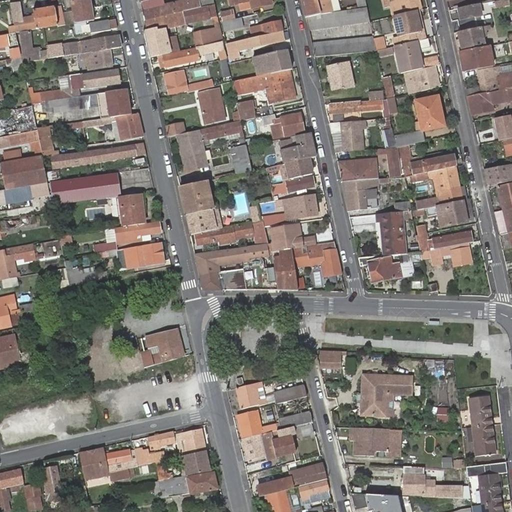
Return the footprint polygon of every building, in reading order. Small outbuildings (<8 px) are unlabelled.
[(94,21),(90,0),(82,0),(72,1),(73,10),(67,11),(68,17),(65,18),(66,24),(94,21)] [(217,17),(212,0),(188,0),(164,5),(163,0),(156,0),(142,3),(147,30),(158,27),(159,30),(166,28),(177,26),(201,21),(213,18),(217,17)] [(271,0),(237,0),(239,3),(250,1),(252,9),(272,3),(271,0)] [(302,0),(306,17),(330,14),(326,0),(302,0)] [(365,0),(356,0),(358,9),(367,8),(365,0)] [(419,0),(389,0),(390,1),(384,2),(385,7),(391,6),(393,15),(421,8),(419,0)] [(20,2),(10,3),(14,23),(23,22),(20,2)] [(480,4),(460,8),(462,19),(482,15),(480,4)] [(65,24),(64,20),(62,6),(55,7),(33,11),(36,28),(65,24)] [(371,22),(371,21),(368,8),(367,8),(330,14),(306,17),(309,30),(371,22)] [(220,13),(221,20),(222,20),(234,18),(233,11),(220,13)] [(417,11),(394,16),(399,37),(394,38),(396,47),(422,41),(420,34),(424,33),(422,22),(419,23),(417,11)] [(199,46),(222,41),(217,17),(213,18),(215,29),(197,33),(199,46)] [(243,27),(241,17),(234,18),(222,20),(224,30),(243,27)] [(118,30),(116,21),(109,22),(89,24),(89,26),(90,32),(91,33),(110,31),(118,30)] [(253,38),(282,31),(280,23),(251,29),(253,38)] [(14,28),(15,32),(30,30),(29,24),(21,25),(21,28),(14,28)] [(144,30),(150,57),(158,55),(164,54),(172,52),(166,28),(159,30),(158,27),(147,30),(144,30)] [(483,28),(459,33),(460,37),(460,41),(457,42),(459,52),(484,47),(482,39),(485,35),(484,31),(483,28)] [(226,41),(233,42),(234,31),(227,31),(226,41)] [(284,40),(282,31),(253,38),(235,42),(237,50),(284,40)] [(0,46),(8,45),(11,59),(20,56),(15,32),(0,35),(0,46)] [(29,32),(21,33),(24,61),(81,54),(112,50),(122,49),(119,37),(82,42),(46,47),(47,51),(40,53),(39,47),(31,48),(29,32)] [(315,57),(377,51),(374,38),(312,44),(315,57)] [(429,48),(428,39),(426,40),(422,41),(397,47),(402,73),(422,68),(419,50),(429,48)] [(219,52),(221,61),(226,60),(222,41),(199,46),(196,47),(196,49),(165,56),(167,68),(199,60),(199,56),(219,52)] [(224,44),(227,59),(235,57),(232,42),(224,44)] [(484,47),(459,52),(461,63),(463,62),(465,72),(492,66),(488,46),(484,47)] [(112,50),(81,54),(81,60),(83,60),(87,59),(88,66),(88,70),(114,66),(112,50)] [(290,70),(292,70),(289,51),(257,58),(262,76),(290,70)] [(164,54),(158,55),(161,69),(167,68),(165,56),(164,54)] [(437,55),(423,58),(425,67),(439,64),(437,55)] [(7,67),(12,66),(13,71),(20,69),(20,68),(22,67),(20,56),(11,59),(6,60),(7,67)] [(349,63),(328,68),(334,92),(354,88),(349,63)] [(412,73),(416,92),(439,87),(435,68),(412,73)] [(499,68),(478,73),(482,91),(500,87),(501,89),(511,86),(511,75),(511,74),(501,77),(499,68)] [(262,76),(237,82),(240,94),(266,89),(270,88),(273,102),(296,97),(290,70),(262,76)] [(61,92),(30,96),(31,103),(49,101),(67,99),(67,98),(66,91),(72,90),(119,83),(118,71),(84,75),(83,73),(69,75),(70,76),(59,77),(61,92)] [(188,91),(188,93),(204,89),(202,83),(187,86),(183,73),(165,77),(169,95),(188,91)] [(392,80),(385,81),(388,97),(395,95),(392,80)] [(204,89),(211,88),(210,81),(202,83),(204,89)] [(479,86),(467,89),(468,96),(481,93),(479,86)] [(501,89),(489,91),(481,93),(468,96),(473,115),(490,111),(488,104),(492,102),(504,99),(510,99),(511,98),(511,88),(508,89),(502,91),(501,89)] [(79,89),(66,91),(67,98),(80,97),(79,89)] [(67,99),(49,101),(51,113),(109,105),(111,119),(124,117),(130,116),(125,90),(107,93),(107,94),(80,97),(67,98),(67,99)] [(220,90),(199,94),(204,118),(206,125),(227,120),(225,113),(220,90)] [(384,91),(369,92),(370,101),(384,100),(384,91)] [(438,96),(417,101),(423,130),(444,125),(438,96)] [(395,97),(388,99),(391,113),(397,111),(395,97)] [(244,120),(255,118),(251,101),(240,103),(244,120)] [(383,110),(383,101),(361,103),(361,102),(331,104),(332,114),(383,110)] [(31,106),(23,107),(27,133),(36,132),(36,129),(31,106)] [(276,121),(274,115),(262,117),(264,126),(275,124),(276,131),(283,129),(285,136),(304,132),(300,114),(280,118),(281,120),(276,121)] [(510,116),(495,119),(499,137),(511,134),(511,123),(511,122),(511,121),(511,114),(510,115),(510,116)] [(103,120),(82,123),(83,127),(104,124),(113,123),(118,123),(123,142),(132,141),(142,138),(137,115),(130,116),(124,117),(111,119),(103,120)] [(245,142),(241,121),(185,133),(178,135),(186,170),(207,166),(201,141),(240,132),(241,134),(239,135),(241,143),(245,142)] [(330,125),(332,133),(343,132),(345,148),(335,149),(336,153),(345,153),(345,151),(364,149),(362,124),(353,124),(352,122),(330,125)] [(36,132),(41,154),(42,157),(42,158),(48,157),(51,157),(53,158),(58,157),(57,150),(53,151),(50,131),(54,130),(55,131),(73,129),(83,127),(82,123),(36,129),(36,132)] [(117,143),(123,142),(118,123),(113,123),(117,143)] [(178,135),(185,133),(183,124),(166,127),(168,137),(178,135)] [(405,146),(427,141),(424,131),(396,137),(399,147),(400,147),(405,146)] [(0,138),(0,149),(10,148),(30,144),(32,150),(34,150),(35,156),(41,154),(36,132),(27,133),(0,138)] [(70,132),(70,140),(83,141),(83,132),(70,132)] [(343,132),(332,133),(335,149),(345,148),(343,132)] [(291,141),(280,143),(284,164),(309,159),(317,157),(311,133),(291,138),(291,141)] [(511,139),(503,141),(506,156),(511,155),(511,139)] [(238,175),(252,171),(246,147),(246,145),(232,148),(238,175)] [(48,157),(42,158),(43,163),(52,163),(52,166),(94,162),(94,163),(138,157),(136,146),(134,146),(134,147),(94,152),(94,151),(87,152),(70,155),(69,156),(58,157),(53,158),(51,157),(48,157)] [(444,158),(412,164),(413,171),(410,172),(408,160),(405,146),(400,147),(406,175),(413,174),(427,171),(432,171),(456,166),(454,156),(444,158)] [(389,150),(388,149),(383,150),(384,153),(389,153),(392,169),(401,167),(398,150),(389,150)] [(6,162),(22,159),(21,153),(21,151),(5,155),(6,162)] [(442,153),(408,160),(410,172),(413,171),(412,164),(444,158),(442,153)] [(0,164),(0,174),(4,174),(7,190),(28,186),(35,185),(48,183),(43,163),(42,158),(42,157),(17,161),(0,164)] [(312,175),(309,159),(284,164),(283,164),(284,168),(288,167),(291,179),(312,175)] [(374,159),(338,162),(342,182),(376,179),(374,159)] [(511,163),(484,169),(488,187),(498,185),(498,184),(511,180),(511,163)] [(463,201),(456,166),(432,171),(433,174),(438,173),(440,186),(435,187),(436,191),(442,190),(444,204),(463,201)] [(427,171),(413,174),(414,181),(428,178),(427,171)] [(117,175),(50,185),(53,201),(120,197),(118,186),(117,175)] [(315,186),(313,176),(271,185),(273,193),(282,192),(283,193),(315,186)] [(342,182),(349,212),(377,208),(375,189),(377,189),(376,180),(376,179),(342,182)] [(215,210),(212,195),(209,181),(180,188),(186,216),(215,210)] [(48,183),(35,185),(37,195),(50,193),(48,183)] [(511,185),(499,188),(505,211),(511,208),(511,185)] [(0,203),(5,202),(30,198),(28,186),(7,190),(0,190),(0,203)] [(119,199),(122,228),(124,228),(144,225),(140,195),(119,199)] [(317,215),(314,195),(278,201),(280,207),(286,206),(288,219),(294,218),(296,218),(317,215)] [(470,200),(463,201),(467,221),(474,220),(470,200)] [(444,204),(426,207),(428,215),(438,214),(441,227),(467,221),(463,201),(444,204)] [(397,212),(403,211),(409,210),(408,202),(396,203),(397,212)] [(349,212),(350,217),(378,214),(377,208),(349,212)] [(215,210),(186,216),(191,236),(195,235),(223,230),(219,209),(215,210)] [(409,210),(403,211),(404,220),(414,219),(412,210),(409,210)] [(401,253),(407,253),(404,220),(403,211),(397,212),(378,214),(379,222),(383,222),(386,255),(390,255),(401,253)] [(505,211),(494,213),(499,236),(509,233),(510,233),(505,211)] [(275,226),(284,224),(283,217),(274,218),(275,226)] [(28,218),(6,222),(8,228),(29,225),(28,218)] [(266,219),(267,227),(275,226),(274,218),(266,219)] [(122,228),(116,230),(118,240),(123,240),(124,245),(143,242),(142,237),(150,235),(160,233),(159,222),(144,225),(124,228),(122,228)] [(223,230),(195,235),(197,245),(221,241),(222,245),(235,242),(235,237),(254,233),(256,246),(269,244),(264,223),(252,225),(223,230)] [(273,244),(271,244),(273,252),(293,249),(295,248),(303,247),(304,247),(302,238),(298,238),(296,225),(292,225),(272,229),(273,244)] [(300,225),(296,225),(298,238),(302,238),(304,247),(317,244),(315,235),(302,237),(300,225)] [(419,234),(427,233),(425,225),(417,227),(419,234)] [(118,240),(116,230),(106,231),(108,244),(116,243),(116,246),(124,245),(123,240),(118,240)] [(468,243),(472,242),(470,231),(433,238),(435,249),(468,243)] [(422,250),(430,249),(427,233),(419,234),(422,250)] [(67,238),(60,239),(62,247),(69,246),(67,238)] [(59,241),(42,245),(43,253),(61,251),(59,241)] [(342,274),(335,242),(315,245),(315,247),(313,247),(310,249),(303,250),(303,247),(295,248),(293,249),(295,267),(323,264),(325,277),(342,274)] [(96,254),(109,252),(116,251),(117,250),(116,246),(116,243),(108,244),(107,244),(94,246),(96,254)] [(164,262),(161,243),(141,246),(125,249),(128,268),(138,266),(164,262)] [(435,249),(432,249),(421,251),(423,259),(434,257),(435,264),(445,263),(444,255),(453,254),(455,266),(471,263),(468,243),(435,249)] [(271,244),(269,244),(256,246),(195,254),(201,276),(218,273),(219,273),(218,267),(250,261),(254,278),(245,280),(247,291),(299,292),(295,267),(293,249),(273,252),(271,244)] [(0,274),(1,280),(19,277),(18,273),(15,274),(12,259),(12,255),(23,253),(24,262),(36,260),(34,251),(33,245),(0,250),(0,274)] [(117,250),(116,251),(119,269),(128,268),(125,249),(117,250)] [(420,254),(419,251),(407,253),(401,253),(402,263),(411,262),(421,261),(420,254)] [(358,258),(360,267),(370,265),(373,282),(402,277),(399,263),(392,264),(390,258),(382,259),(381,256),(358,258)] [(399,263),(402,277),(413,275),(411,262),(402,263),(399,263)] [(65,268),(51,271),(53,288),(69,285),(65,268)] [(69,283),(108,281),(107,269),(68,271),(69,283)] [(218,273),(201,276),(204,290),(210,291),(238,291),(234,277),(228,277),(227,286),(221,286),(218,273)] [(238,291),(247,291),(245,280),(244,278),(234,277),(238,291)] [(17,279),(2,282),(3,289),(18,286),(18,285),(25,284),(24,278),(17,279)] [(428,284),(430,293),(440,292),(438,283),(428,284)] [(0,316),(20,312),(22,312),(34,309),(33,303),(19,305),(20,307),(20,309),(12,310),(11,309),(17,308),(15,302),(10,303),(9,300),(12,300),(11,296),(0,298),(0,316)] [(34,309),(22,312),(25,327),(39,324),(37,309),(34,309)] [(20,312),(0,316),(0,327),(10,325),(10,323),(20,321),(21,327),(25,327),(22,312),(20,312)] [(176,330),(147,337),(149,346),(150,350),(141,353),(144,368),(182,356),(176,330)] [(0,357),(2,358),(4,367),(19,364),(21,369),(35,364),(32,350),(18,353),(13,335),(0,337),(0,357)] [(321,369),(340,369),(340,359),(340,353),(322,352),(322,358),(321,369)] [(346,357),(344,374),(354,375),(355,358),(346,357)] [(170,378),(180,375),(175,360),(165,363),(170,378)] [(104,380),(103,364),(95,364),(96,381),(104,380)] [(362,376),(360,418),(386,419),(387,396),(394,396),(412,397),(413,378),(362,376)] [(22,383),(1,388),(7,409),(27,404),(22,383)] [(262,383),(236,389),(242,410),(259,405),(260,407),(268,405),(266,399),(263,388),(262,383)] [(278,405),(306,398),(304,386),(275,394),(278,405)] [(35,398),(43,399),(44,387),(35,387),(35,398)] [(478,443),(478,457),(480,457),(497,455),(498,455),(494,427),(490,401),(492,398),(490,398),(472,400),(471,401),(473,403),(476,429),(478,443)] [(447,422),(448,408),(437,407),(436,422),(447,422)] [(279,425),(261,429),(257,413),(238,418),(243,441),(265,435),(269,434),(276,432),(280,431),(312,423),(310,413),(278,421),(279,425)] [(476,429),(470,430),(471,443),(478,443),(476,429)] [(178,451),(180,458),(181,458),(184,457),(207,452),(202,430),(190,433),(191,434),(185,436),(188,449),(178,451)] [(390,431),(353,430),(353,442),(352,456),(374,457),(374,452),(389,453),(390,431)] [(175,438),(174,434),(147,439),(150,452),(159,450),(158,447),(176,443),(175,438)] [(243,441),(242,441),(246,461),(264,457),(265,461),(275,459),(271,442),(269,434),(265,435),(243,441)] [(175,438),(176,443),(178,451),(188,449),(185,436),(175,438)] [(271,442),(275,459),(294,454),(290,437),(278,440),(271,442)] [(141,441),(134,442),(135,450),(136,453),(143,451),(141,441)] [(80,458),(86,483),(111,477),(110,474),(106,456),(105,448),(97,450),(96,454),(91,455),(88,452),(79,454),(80,458)] [(135,450),(129,451),(132,461),(138,460),(136,454),(136,453),(135,450)] [(143,451),(136,453),(136,454),(138,460),(138,461),(144,460),(146,466),(156,463),(165,461),(180,458),(178,451),(174,452),(175,455),(165,457),(164,452),(148,455),(147,450),(143,451)] [(129,451),(106,456),(110,474),(133,468),(139,467),(138,461),(138,460),(132,461),(129,451)] [(212,474),(207,452),(184,457),(186,463),(182,464),(185,479),(212,474)] [(464,467),(463,459),(452,460),(453,468),(464,467)] [(165,461),(156,463),(161,484),(173,482),(174,482),(173,477),(169,478),(165,461)] [(326,481),(322,464),(285,473),(287,480),(258,487),(261,498),(263,497),(267,496),(286,491),(296,489),(326,481)] [(466,480),(482,478),(486,507),(486,511),(503,511),(500,476),(509,475),(508,465),(465,469),(466,480)] [(45,481),(48,502),(63,499),(57,468),(45,471),(47,480),(45,481)] [(135,475),(133,468),(110,474),(111,477),(112,482),(131,478),(130,476),(135,475)] [(423,498),(439,498),(449,498),(462,499),(462,488),(439,487),(434,487),(434,482),(424,481),(424,468),(403,468),(403,495),(423,495),(423,498)] [(0,475),(0,502),(1,507),(2,511),(11,511),(10,505),(6,489),(12,488),(25,485),(21,471),(0,475)] [(217,489),(213,473),(212,474),(185,479),(176,482),(174,482),(173,482),(177,499),(217,489)] [(173,482),(161,484),(159,484),(163,502),(177,499),(173,482)] [(328,498),(325,483),(298,490),(302,505),(328,498)] [(26,489),(30,511),(36,511),(43,511),(40,486),(26,489)] [(90,507),(85,487),(77,490),(80,506),(86,505),(87,508),(90,507)] [(291,511),(286,491),(267,496),(271,511),(291,511)] [(271,511),(267,496),(263,497),(266,511),(271,511)] [(400,511),(397,496),(365,496),(368,511),(400,511)] [(449,498),(451,511),(467,511),(465,499),(462,499),(449,498)]
